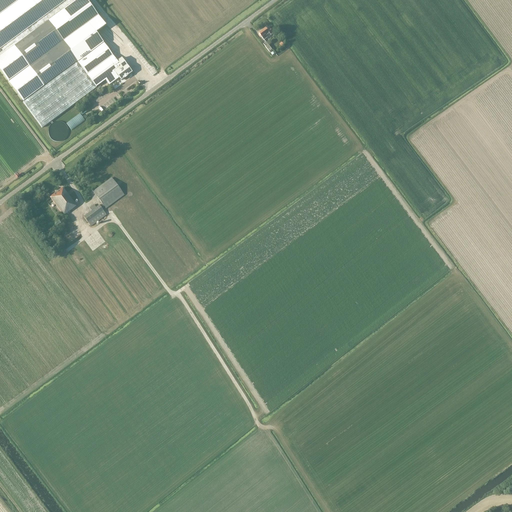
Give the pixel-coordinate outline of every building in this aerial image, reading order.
[(0,0),(0,71),(22,102),(41,128),(82,98),(96,88),(95,87),(105,80),(108,85),(118,78),(120,80),(123,78),(124,78),(127,76),(126,76),(131,73),(128,68),(121,58),(116,62),(95,33),(105,26),(85,0),(0,0)] [(269,33),(270,35),(273,33),(270,28),(267,30),(265,28),(258,33),(264,40),(267,38),(266,36),(269,33)] [(269,52),(272,49),(266,42),(263,44),(269,52)] [(71,127),(84,117),(81,113),(68,122),(71,127)] [(104,208),(105,209),(124,195),(111,178),(92,191),(102,205),(100,207),(98,205),(95,207),(93,205),(89,208),(91,211),(83,217),(90,227),(106,215),(102,210),(104,208)] [(72,209),(76,206),(62,187),(49,197),(63,216),(72,209)]
